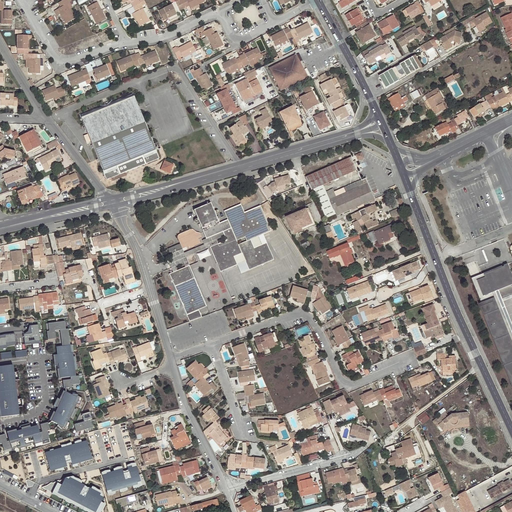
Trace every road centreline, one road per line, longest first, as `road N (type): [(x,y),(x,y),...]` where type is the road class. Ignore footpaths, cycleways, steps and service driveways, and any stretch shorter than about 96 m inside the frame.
road 1 (residential): [(209,345),(301,314),(322,334),(350,386),(412,358)]
road 2 (residential): [(227,489),(364,447)]
road 3 (residential): [(24,0),(59,62),(126,40)]
road 4 (residential): [(170,366),(195,435),(227,489)]
road 5 (tertiary): [(111,201),(242,164)]
road 6 (residential): [(168,69),(178,66),(242,164)]
road 7 (tertiary): [(402,170),(511,118)]
